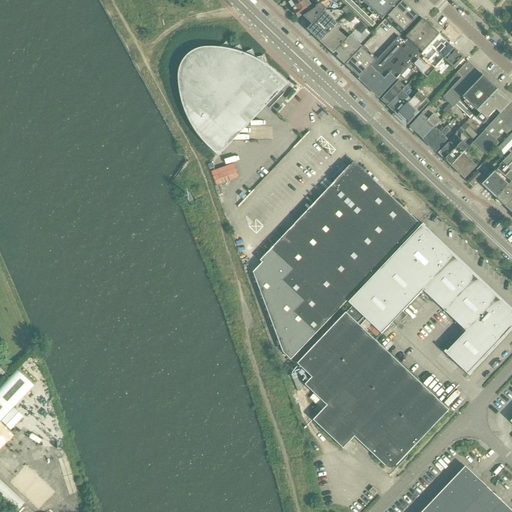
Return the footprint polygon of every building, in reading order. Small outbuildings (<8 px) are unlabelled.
[(289,0),(288,1),(293,9),(306,0),(289,0)] [(306,0),(293,9),(294,11),(299,18),(313,8),(309,2),(312,1),(313,0),(306,0)] [(375,24),(349,0),(344,0),(344,1),(372,27),(375,24)] [(371,0),(366,5),(382,20),(400,0),(371,0)] [(403,0),(387,16),(388,17),(399,27),(403,31),(404,32),(406,30),(411,25),(413,23),(417,18),(419,16),(418,15),(414,11),(412,9),(410,7),(403,1),(403,0)] [(303,17),(311,25),(323,13),(326,10),(326,9),(321,4),(315,7),(316,8),(303,17)] [(340,10),(344,14),(349,9),(345,5),(340,10)] [(307,30),(313,36),(332,16),(326,10),(323,13),(311,25),(307,30)] [(350,13),(344,19),(349,24),(355,18),(350,13)] [(313,36),(320,42),(334,28),(336,25),(339,23),(332,16),(313,36)] [(407,39),(404,42),(399,37),(375,62),(360,79),(359,79),(379,98),(397,80),(393,76),(397,72),(401,76),(412,64),(421,55),(439,35),(423,19),(406,38),(407,39)] [(320,42),(327,48),(344,30),(338,24),(336,26),(336,25),(334,28),(320,42)] [(362,24),(356,30),(361,35),(367,29),(362,24)] [(327,48),(333,55),(350,36),(344,30),(327,48)] [(435,69),(444,60),(454,49),(439,35),(421,55),(435,69)] [(350,36),(333,55),(334,55),(336,53),(338,55),(336,57),(345,66),(361,49),(362,48),(350,36)] [(284,94),(278,88),(286,84),(287,84),(276,73),(266,65),(264,56),(255,58),(252,50),(244,53),(239,46),(232,50),(226,43),(219,48),(216,48),(207,47),(205,48),(199,49),(195,50),(194,51),(188,55),(185,58),(184,59),(181,64),(179,68),(179,70),(178,76),(178,80),(179,88),(181,100),(181,102),(184,111),(187,118),(193,129),(201,139),(209,148),(218,157),(218,156),(220,149),(224,149),(224,142),(228,142),(228,135),(232,135),(232,128),(241,117),(250,107),(259,99),(269,109),(284,94)] [(361,49),(345,66),(353,73),(354,73),(360,79),(375,62),(361,49)] [(465,59),(454,49),(444,60),(454,70),(465,59)] [(430,75),(415,61),(412,64),(427,78),(430,75)] [(468,62),(459,71),(474,85),(483,77),(468,62)] [(446,115),(456,105),(459,102),(462,98),(474,85),(459,71),(455,75),(460,79),(443,98),(449,104),(442,111),(446,115)] [(462,98),(477,112),(497,90),(483,76),(483,77),(474,85),(462,98)] [(381,100),(388,106),(405,88),(398,81),(381,100)] [(388,106),(394,113),(413,93),(406,86),(405,88),(388,106)] [(394,113),(401,119),(431,87),(430,86),(421,94),(416,89),(413,93),(394,113)] [(431,87),(401,119),(408,125),(429,102),(427,100),(435,91),(431,87)] [(497,90),(477,112),(473,115),(482,124),(486,120),(495,110),(500,114),(511,103),(497,90)] [(459,102),(456,105),(470,118),(472,115),(459,102)] [(511,130),(511,103),(500,114),(495,110),(486,120),(490,125),(475,141),(473,143),(486,155),(499,143),(492,137),(505,124),(511,130)] [(410,127),(416,133),(433,115),(435,113),(428,107),(410,127)] [(423,139),(434,127),(440,121),(433,115),(416,133),(423,139)] [(434,127),(423,139),(436,152),(448,140),(444,136),(450,130),(446,127),(440,133),(434,127)] [(473,138),(476,135),(468,127),(465,131),(473,138)] [(511,133),(495,151),(502,157),(511,146),(511,133)] [(438,154),(445,160),(462,142),(455,135),(438,154)] [(451,166),(463,154),(469,148),(462,142),(445,160),(451,166)] [(482,185),(496,198),(511,180),(511,154),(511,153),(499,166),(500,167),(482,185)] [(463,154),(451,166),(464,179),(476,167),(463,154)] [(291,360),(420,224),(354,162),(260,261),(262,263),(253,273),(283,353),(291,360)] [(466,181),(473,187),(489,171),(482,164),(466,181)] [(505,207),(506,207),(511,200),(511,180),(496,198),(505,207)] [(449,410),(365,331),(371,324),(382,334),(423,291),(455,257),(434,238),(434,237),(423,227),(425,226),(423,224),(348,303),(353,307),(346,313),(297,364),(312,378),(305,385),(327,406),(313,420),(343,449),(354,437),(385,466),(387,467),(389,468),(391,468),(393,468),(395,467),(396,466),(449,410)] [(476,278),(455,257),(423,291),(444,311),(476,278)] [(498,298),(476,278),(444,311),(466,332),(498,298)] [(511,327),(511,311),(498,298),(466,332),(447,352),(446,350),(444,352),(469,376),(471,375),(469,373),(510,330),(511,327)] [(18,370),(0,389),(0,402),(10,411),(35,385),(18,370)] [(0,421),(10,411),(0,402),(0,421)] [(1,421),(11,430),(23,417),(14,408),(1,421)] [(465,467),(430,503),(439,511),(463,511),(487,487),(465,467)] [(369,492),(374,496),(378,492),(373,487),(369,492)] [(463,511),(504,511),(509,508),(487,487),(463,511)] [(439,511),(430,503),(422,511),(439,511)]
